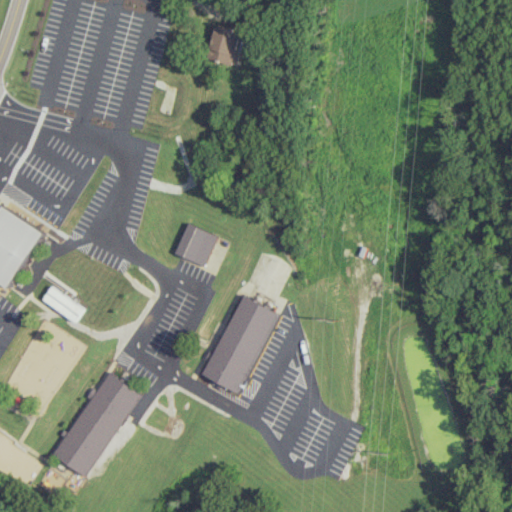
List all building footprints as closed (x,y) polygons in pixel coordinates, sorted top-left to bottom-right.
[(207,57),(234,65),(244,31),(217,22),(207,57)] [(47,231),(5,205),(0,213),(0,279),(13,287),(47,231)] [(220,236),(190,222),(177,252),(207,265),(220,236)] [(87,307),(54,285),(45,299),(78,321),(87,307)] [(280,311),(244,294),(205,376),(227,386),(228,386),(241,392),(280,311)] [(56,455),(89,476),(142,391),(108,370),(56,455)]
